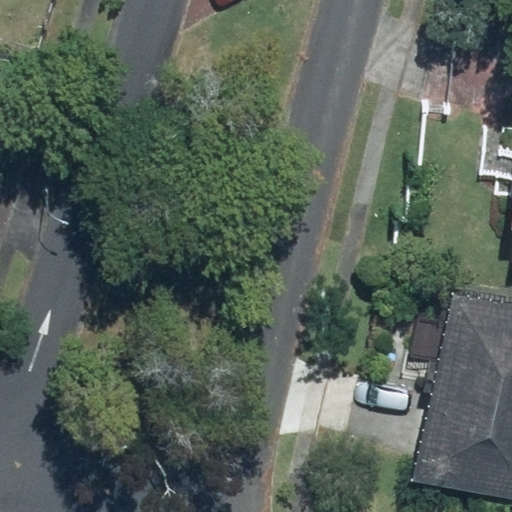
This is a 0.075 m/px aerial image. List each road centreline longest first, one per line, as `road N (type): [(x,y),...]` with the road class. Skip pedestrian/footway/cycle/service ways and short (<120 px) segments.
road 1 (residential): [(355,0),(219,511)]
road 2 (residential): [(0,490),(150,0)]
